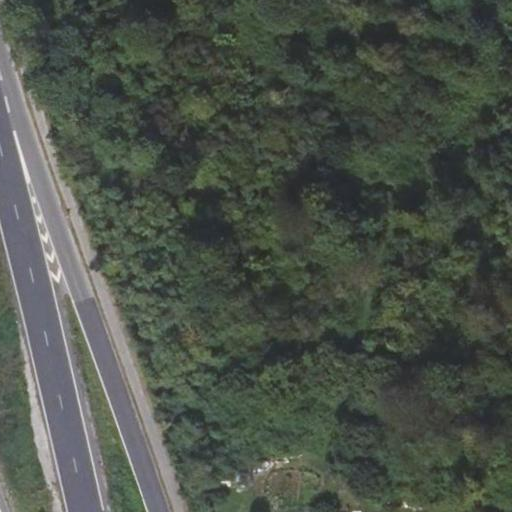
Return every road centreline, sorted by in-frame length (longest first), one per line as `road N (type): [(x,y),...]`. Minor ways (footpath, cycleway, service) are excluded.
road 1 (tertiary): [(158,511),(43,190),(0,137)]
road 2 (trunk): [(86,511),(64,383),(0,146)]
